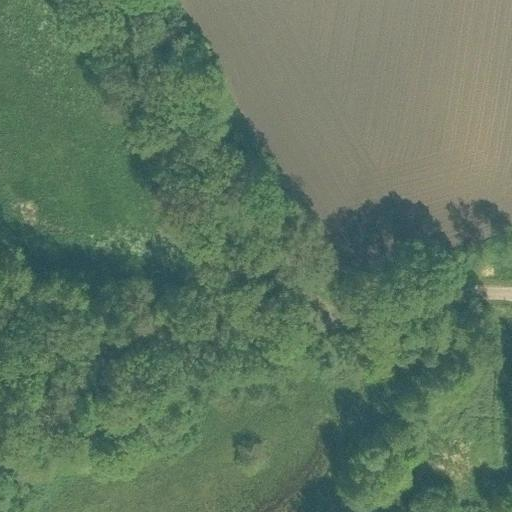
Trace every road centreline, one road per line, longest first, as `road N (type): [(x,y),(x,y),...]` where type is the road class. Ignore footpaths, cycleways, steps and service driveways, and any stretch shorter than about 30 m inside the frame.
road 1 (unclassified): [(0,346),(315,323),(468,290),(511,295)]
road 2 (track): [(315,323),(310,297),(241,232),(206,179),(120,0)]
